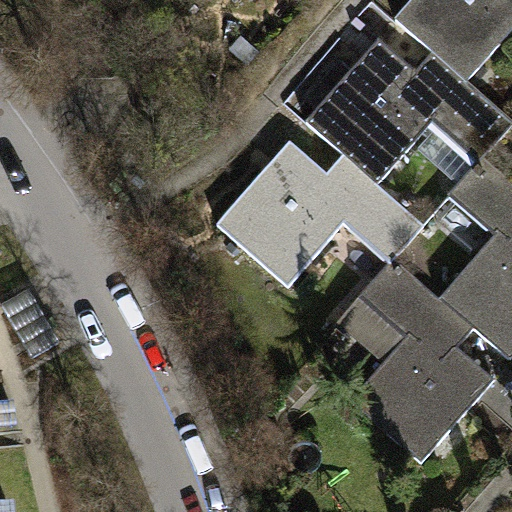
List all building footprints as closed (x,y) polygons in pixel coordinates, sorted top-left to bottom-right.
[(511,0),(433,0),(407,32),(441,62),(477,93),(511,52),(511,0)] [(422,82),(388,53),(314,133),(356,172),(382,196),(443,127),(489,171),(511,143),(511,124),(477,93),(441,62),(422,82)] [(339,189),(294,157),(228,239),(303,301),(355,236),(402,274),(435,237),(382,196),(356,172),(339,189)] [(511,190),(489,171),(460,205),(505,243),(451,312),(511,364),(511,190)] [(479,339),(402,274),(374,308),(418,346),(362,419),(431,475),(501,394),(461,360),(479,339)]
